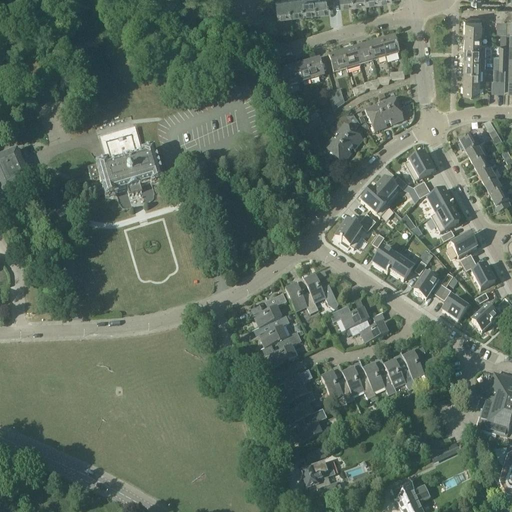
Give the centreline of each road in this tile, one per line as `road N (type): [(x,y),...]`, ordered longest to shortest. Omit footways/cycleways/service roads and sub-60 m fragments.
road 1 (residential): [(412,17),(275,57),(239,0)]
road 2 (residential): [(20,333),(133,327),(215,308)]
road 3 (residential): [(244,394),(319,360),(393,344),(409,313)]
road 4 (residential): [(311,244),(374,166),(431,127)]
road 5 (tertiary): [(150,511),(0,440)]
road 6 (unknown): [(63,222),(189,199)]
road 7 (residential): [(278,511),(244,394)]
